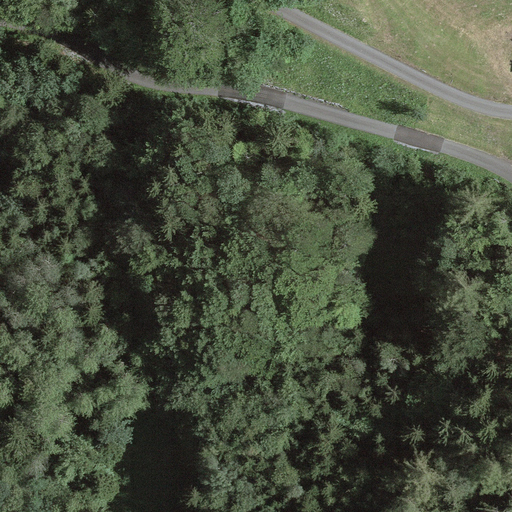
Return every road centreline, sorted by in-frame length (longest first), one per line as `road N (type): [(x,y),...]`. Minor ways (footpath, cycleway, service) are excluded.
road 1 (track): [(0,28),(26,27),(122,70),(348,119),(511,172)]
road 2 (track): [(511,113),(408,76),(259,0)]
